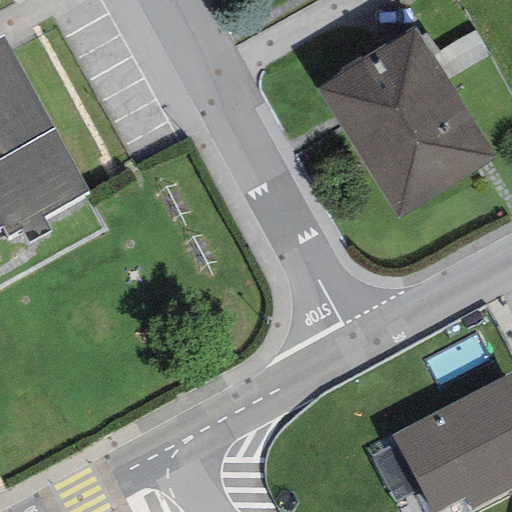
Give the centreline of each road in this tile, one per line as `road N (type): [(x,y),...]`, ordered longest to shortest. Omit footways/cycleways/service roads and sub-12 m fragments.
road 1 (unclassified): [(157,0),(355,352)]
road 2 (residential): [(174,452),(355,352)]
road 3 (residential): [(355,352),(511,268)]
road 4 (residential): [(59,511),(174,452)]
